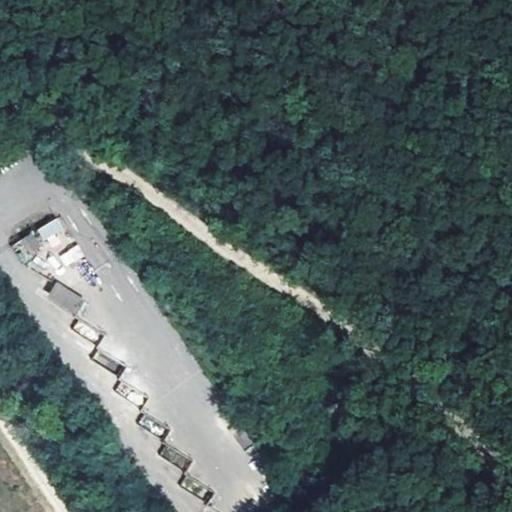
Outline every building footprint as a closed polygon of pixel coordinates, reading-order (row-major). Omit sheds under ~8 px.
[(44,244),(66,233),(58,217),(36,229),(44,244)] [(24,260),(41,249),(31,234),(14,245),(24,260)] [(67,267),(85,255),(77,243),(59,255),(67,267)] [(56,281),(46,297),(75,314),(85,298),(56,281)] [(106,335),(97,345),(115,361),(124,351),(106,335)] [(119,380),(113,392),(140,405),(145,394),(119,380)] [(163,445),(159,456),(185,467),(190,456),(163,445)]
